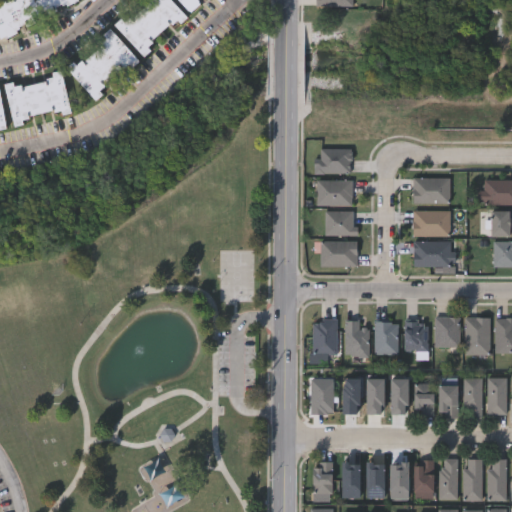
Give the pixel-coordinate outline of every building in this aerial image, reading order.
[(78,0),(0,36),(0,0),(78,0)] [(143,57),(113,24),(138,0),(171,0),(187,16),(143,57)] [(178,0),(203,0),(189,12),(178,0)] [(140,61),(92,98),(67,65),(115,28),(140,61)] [(12,125),(5,81),(63,71),(69,108),(29,115),(30,122),(12,125)] [(349,148),(349,173),(312,173),(312,158),(317,158),(317,148),(349,148)] [(410,203),(410,177),(448,177),(448,203),(410,203)] [(511,179),(511,205),(480,205),(480,179),(511,179)] [(350,180),(350,204),(314,204),(314,180),(350,180)] [(448,211),(447,236),(411,236),(412,210),(448,211)] [(354,211),(354,235),(323,235),(323,211),(354,211)] [(508,236),(489,236),(489,211),(511,211),(511,225),(508,225),(508,236)] [(355,240),(355,265),(319,265),(319,240),(355,240)] [(449,266),(412,266),(412,241),(449,241),(449,266)] [(511,267),(492,267),(492,241),(511,241),(511,267)] [(433,346),(433,316),(458,316),(458,346),(433,346)] [(488,353),(463,353),(463,317),(488,317),(488,353)] [(511,352),(494,352),(494,318),(511,318),(511,352)] [(336,353),(312,353),(312,319),(336,319),(336,353)] [(358,320),(358,327),(367,327),(367,355),(344,355),(344,320),(358,320)] [(396,321),(396,353),(373,353),(373,321),(396,321)] [(402,349),(402,321),(426,321),(426,349),(402,349)] [(504,376),(504,415),(485,415),(485,376),(504,376)] [(480,377),(480,417),(462,417),(462,377),(480,377)] [(432,413),(411,413),(411,382),(432,382),(432,413)] [(436,385),(455,385),(455,417),(436,417),(436,385)] [(163,443),(173,441),(171,431),(162,432),(163,443)] [(456,458),(456,499),(438,499),(438,458),(456,458)] [(463,500),(463,458),(481,458),(481,500),(463,500)] [(505,500),(486,500),(486,459),(505,459),(505,500)] [(412,499),(412,460),(432,460),(432,499),(412,499)] [(311,493),(311,462),(331,462),(331,493),(311,493)]
